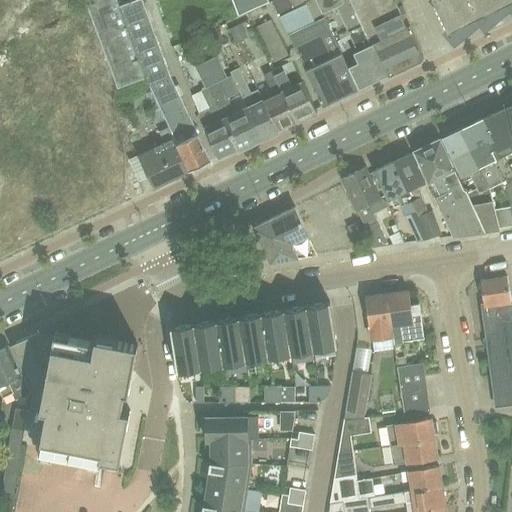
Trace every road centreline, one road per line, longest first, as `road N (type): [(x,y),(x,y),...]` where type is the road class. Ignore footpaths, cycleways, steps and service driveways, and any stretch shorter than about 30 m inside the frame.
road 1 (secondary): [(146,235),(511,59)]
road 2 (residential): [(443,261),(478,511)]
road 3 (residential): [(339,278),(345,342),(317,511)]
road 4 (residential): [(339,278),(192,301),(178,296),(146,235)]
road 5 (secondary): [(0,306),(146,235)]
